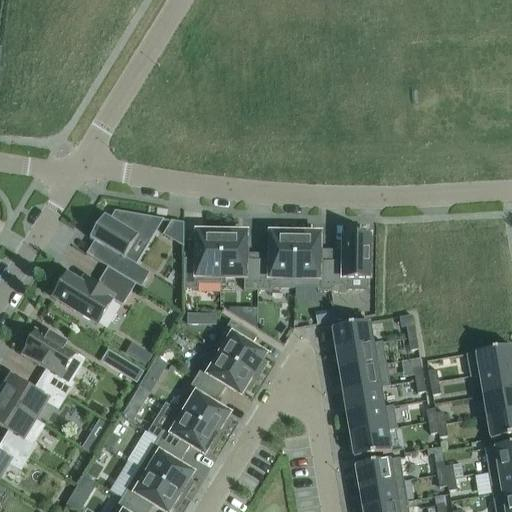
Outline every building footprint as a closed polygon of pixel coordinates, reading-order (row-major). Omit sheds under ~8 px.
[(124,259),(138,237),(138,236),(148,219),(118,214),(113,222),(110,220),(104,216),(89,241),(93,243),(99,247),(92,258),(86,254),(85,255),(107,269),(135,286),(140,289),(149,274),(124,259)] [(170,223),(163,235),(183,247),(183,225),(170,223)] [(220,279),(221,231),(203,230),(203,234),(197,234),(196,260),(198,260),(197,285),(221,285),(221,279),(220,279)] [(245,261),(245,235),(238,235),(238,231),(221,231),(220,279),(221,279),(243,280),(244,261),(245,261)] [(294,290),(294,232),(277,232),(277,236),(270,236),(270,261),(271,261),(271,290),(294,290)] [(318,262),(319,236),(312,236),(312,232),(294,232),(294,290),(317,290),(317,262),(318,262)] [(368,291),(369,237),(364,237),(364,233),(349,233),(349,237),(344,237),(343,262),(345,262),(344,291),(368,291)] [(197,285),(198,260),(196,260),(183,260),(183,291),(197,291),(197,285)] [(257,292),(257,261),(245,261),(244,261),(243,280),(243,292),(257,292)] [(271,290),(271,261),(270,261),(257,261),(257,292),(271,292),(271,290)] [(330,293),(331,262),(318,262),(317,262),(317,290),(317,293),(330,293)] [(344,291),(345,262),(343,262),(331,262),(330,293),(344,293),(344,291)] [(122,307),(135,286),(107,269),(99,282),(99,283),(97,286),(96,289),(83,280),(80,285),(79,284),(67,277),(53,300),(96,327),(112,301),(122,307)] [(470,282),(459,284),(465,307),(476,305),(470,282)] [(188,315),(188,326),(202,326),(202,315),(188,315)] [(265,357),(250,348),(256,338),(230,321),(212,352),(256,379),(264,366),(260,364),(265,357)] [(335,353),(373,346),(373,345),(369,324),(331,330),(335,353)] [(407,341),(415,339),(413,327),(405,328),(407,341)] [(46,372),(40,382),(65,397),(72,385),(69,384),(83,361),(62,348),(64,345),(49,336),(47,339),(35,332),(22,353),(25,355),(23,358),(46,372)] [(407,341),(409,353),(418,352),(415,339),(407,341)] [(386,366),(382,344),(373,345),(373,346),(335,353),(339,374),(386,366)] [(511,371),(511,348),(465,357),(469,380),(479,378),(479,377),(511,371)] [(436,349),(424,351),(426,363),(438,361),(436,349)] [(133,364),(156,372),(161,358),(138,350),(133,364)] [(109,351),(102,362),(136,384),(143,372),(109,351)] [(256,379),(212,352),(193,381),(220,397),(226,387),(241,396),(245,390),(248,392),(256,379)] [(390,388),(386,366),(339,374),(342,395),(380,389),(380,390),(390,388)] [(414,383),(423,382),(421,370),(412,371),(414,383)] [(511,371),(479,377),(479,378),(482,398),(511,393),(511,371)] [(429,385),(438,384),(436,372),(427,373),(429,385)] [(57,410),(65,397),(40,382),(34,393),(10,379),(8,383),(5,381),(0,388),(0,399),(35,421),(45,403),(57,410)] [(228,416),(214,407),(220,397),(193,381),(175,411),(220,438),(228,425),(224,423),(228,416)] [(414,383),(416,396),(425,394),(423,382),(414,383)] [(438,384),(429,385),(431,398),(440,396),(438,384)] [(346,417),(384,410),(383,409),(380,390),(380,389),(342,395),(346,417)] [(511,393),(482,398),(486,420),(511,415),(511,393)] [(34,421),(35,421),(0,399),(0,427),(9,433),(3,443),(27,458),(35,446),(32,445),(43,426),(34,421)] [(128,404),(122,414),(133,421),(139,411),(128,404)] [(397,431),(393,407),(383,409),(384,410),(346,417),(350,438),(387,432),(397,431)] [(220,438),(175,411),(157,441),(183,457),(190,447),(204,456),(208,449),(212,451),(220,438)] [(434,416),(434,411),(425,413),(427,425),(436,423),(434,416)] [(437,428),(445,427),(443,414),(434,416),(436,423),(437,428)] [(511,415),(486,420),(490,442),(511,438),(511,415)] [(98,421),(81,448),(91,455),(108,427),(98,421)] [(437,428),(436,423),(427,425),(430,437),(438,436),(437,430),(437,428)] [(438,436),(439,440),(447,439),(445,427),(437,428),(437,430),(438,436)] [(391,453),(387,432),(350,438),(353,460),(391,453)] [(192,476),(177,467),(183,457),(157,441),(139,470),(183,497),(191,484),(188,482),(192,476)] [(20,471),(27,458),(3,443),(0,447),(0,477),(8,464),(20,471)] [(511,470),(511,446),(484,451),(488,474),(511,470)] [(403,483),(399,460),(354,467),(355,468),(358,490),(403,483)] [(443,468),(443,463),(434,465),(436,477),(445,476),(443,469),(443,468)] [(445,480),(446,481),(454,480),(452,468),(443,469),(445,476),(445,480)] [(183,497),(139,470),(121,500),(140,511),(149,511),(153,506),(162,511),(169,511),(172,508),(175,510),(183,497)] [(511,470),(488,474),(492,497),(511,493),(511,470)] [(436,477),(438,489),(447,488),(446,481),(445,480),(445,476),(436,477)] [(446,481),(447,488),(448,494),(456,492),(454,480),(446,481)] [(407,504),(403,483),(358,490),(362,511),(407,504)] [(511,511),(511,493),(492,497),(494,511),(511,511)] [(140,511),(121,500),(113,511),(140,511)]
